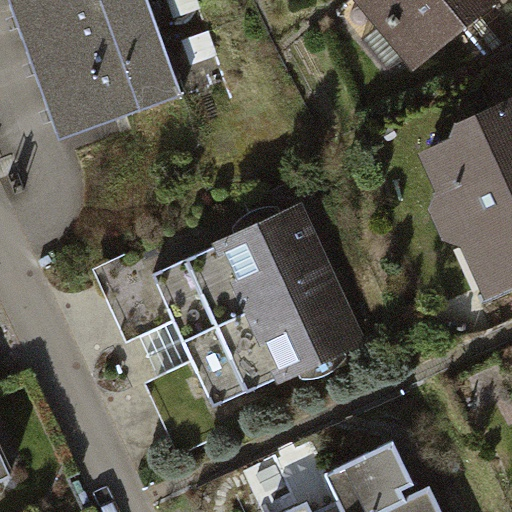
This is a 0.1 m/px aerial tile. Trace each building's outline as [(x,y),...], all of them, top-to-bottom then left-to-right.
[(138,0),(5,0),(57,143),(175,100),(138,0)] [(378,0),(391,16),(356,44),(385,80),(484,0),(378,0)] [(511,95),(396,150),(473,313),(511,295),(511,95)] [(303,197),(155,266),(221,406),(368,338),(303,197)] [(298,494),(257,511),(432,511),(418,479),(392,490),(389,481),(400,476),(381,431),(320,458),(322,463),(315,466),(328,495),(303,506),(298,494)] [(0,453),(0,490),(14,484),(0,453)]
